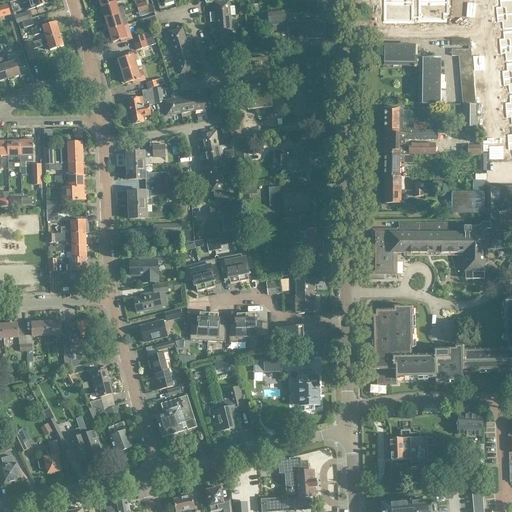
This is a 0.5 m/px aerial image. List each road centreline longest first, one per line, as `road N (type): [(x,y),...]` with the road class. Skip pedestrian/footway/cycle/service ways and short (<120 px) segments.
road 1 (residential): [(345,292),(355,29)]
road 2 (residential): [(355,29),(488,31),(501,149)]
road 3 (residential): [(155,476),(350,433)]
road 4 (residential): [(345,292),(424,293),(452,309),(473,309),(511,281)]
road 5 (residential): [(155,476),(117,304)]
road 6 (residential): [(511,402),(417,399),(348,409)]
road 7 (residential): [(117,304),(108,144)]
road 8 (residential): [(6,505),(145,478)]
road 9 (residential): [(213,301),(261,298),(282,317),(346,316)]
